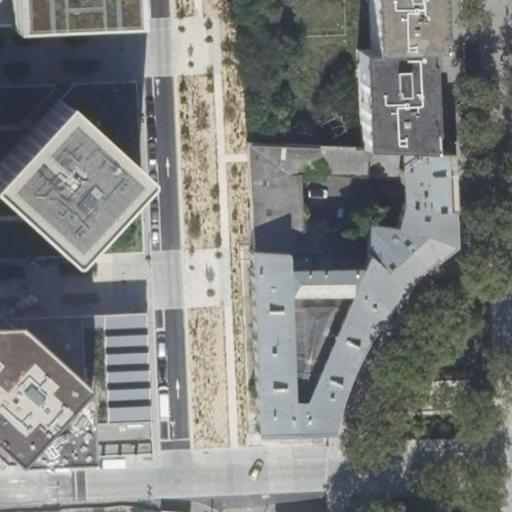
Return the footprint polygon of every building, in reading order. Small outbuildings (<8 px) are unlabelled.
[(0,0),(0,28),(7,28),(61,26),(92,25),(130,24),(129,0),(128,0),(0,0)] [(232,46),(231,0),(201,0),(202,46),(232,46)] [(367,0),(370,49),(357,50),(361,148),(400,149),(432,150),(427,48),(440,47),(437,0),(367,0)] [(134,82),(72,84),(57,101),(0,160),(0,202),(22,223),(0,223),(0,260),(60,259),(139,257),(137,178),(134,82)] [(0,86),(0,122),(18,122),(53,85),(0,86)] [(401,169),(400,149),(361,148),(246,144),(246,151),(252,250),(285,252),(366,256),(367,232),(322,231),(301,230),(298,176),(318,177),(318,171),(362,171),(362,177),(399,182),(399,169),(401,169)] [(432,150),(400,149),(401,169),(399,169),(399,182),(402,182),(403,203),(403,205),(449,209),(446,151),(432,150)] [(449,209),(403,205),(395,228),(369,226),(369,224),(367,224),(367,232),(366,256),(395,257),(381,269),(400,285),(415,269),(431,255),(433,257),(451,244),(449,209)] [(381,269),(366,256),(285,252),(252,250),(250,250),(256,434),(323,431),(330,431),(334,415),(340,395),(347,375),(356,355),(363,342),(367,335),(370,331),(377,320),(377,319),(389,302),(403,287),(400,285),(381,269)] [(139,317),(0,321),(0,463),(143,459),(139,317)]
